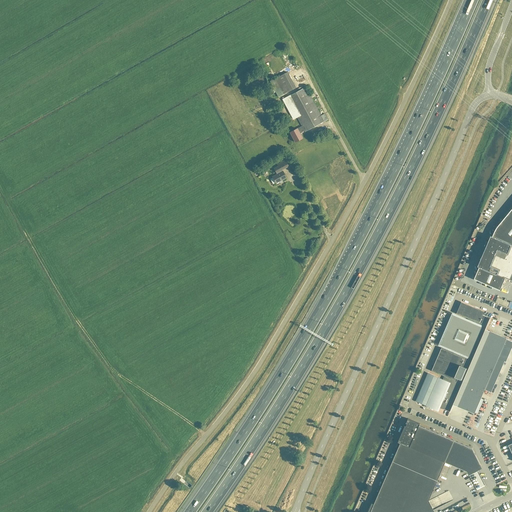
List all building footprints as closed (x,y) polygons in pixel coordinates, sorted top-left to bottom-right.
[(287,72),(270,81),(278,97),(296,88),(287,72)] [(321,116),(306,87),(287,97),(302,126),(297,129),(290,132),(295,142),(302,139),(299,134),(304,131),(305,132),(328,120),(325,114),(321,116)] [(286,178),(283,171),(282,170),(288,167),(285,161),(277,165),(278,166),(274,169),(276,173),(277,173),(277,174),(272,177),(276,184),(286,178)] [(511,208),(499,225),(499,224),(498,225),(497,226),(497,227),(496,226),(494,232),(492,236),(491,236),(477,266),(479,267),(474,279),(500,290),(504,280),(505,278),(511,281),(511,208)] [(429,374),(418,401),(424,404),(424,405),(426,407),(427,408),(428,406),(437,410),(438,406),(450,411),(450,412),(454,404),(474,413),(474,414),(484,390),(491,393),(504,362),(506,362),(511,347),(511,341),(506,339),(507,338),(506,338),(506,339),(485,330),(490,318),(483,315),(484,312),(461,302),(460,306),(457,314),(469,319),(467,323),(455,317),(450,329),(448,328),(448,327),(448,326),(448,327),(448,328),(448,329),(447,329),(447,330),(447,331),(446,331),(446,332),(446,333),(445,333),(446,333),(446,332),(447,332),(448,333),(444,344),(456,350),(454,353),(442,348),(432,371),(444,376),(443,380),(429,374)] [(472,448),(419,425),(420,424),(408,419),(406,423),(406,422),(406,423),(407,423),(406,426),(405,425),(404,425),(405,426),(398,442),(400,443),(445,462),(467,472),(481,465),(472,448)] [(432,494),(445,462),(400,443),(378,494),(376,493),(367,511),(430,511),(425,503),(423,498),(432,494)]
